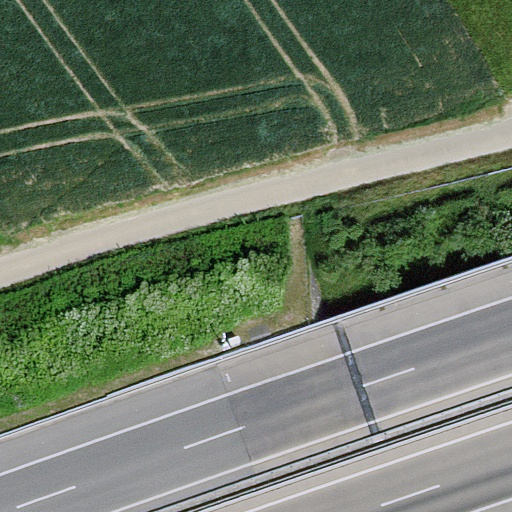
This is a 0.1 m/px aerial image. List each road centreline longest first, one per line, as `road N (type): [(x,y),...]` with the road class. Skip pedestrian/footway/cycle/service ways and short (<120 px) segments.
road 1 (motorway): [(511,335),(4,511)]
road 2 (track): [(0,272),(184,213),(511,131)]
road 3 (track): [(404,511),(511,377)]
road 4 (motorway): [(362,511),(511,461)]
